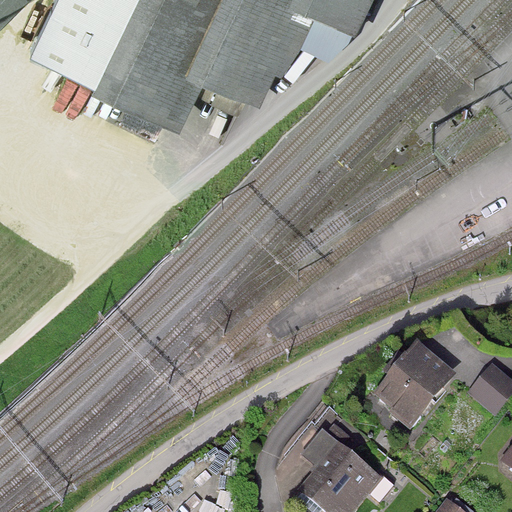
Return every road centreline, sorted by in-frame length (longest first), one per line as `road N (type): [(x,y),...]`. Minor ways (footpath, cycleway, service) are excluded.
road 1 (residential): [(100,511),(238,408),(378,334),(511,288)]
road 2 (residential): [(397,0),(336,68),(172,198)]
road 3 (track): [(0,349),(172,198)]
